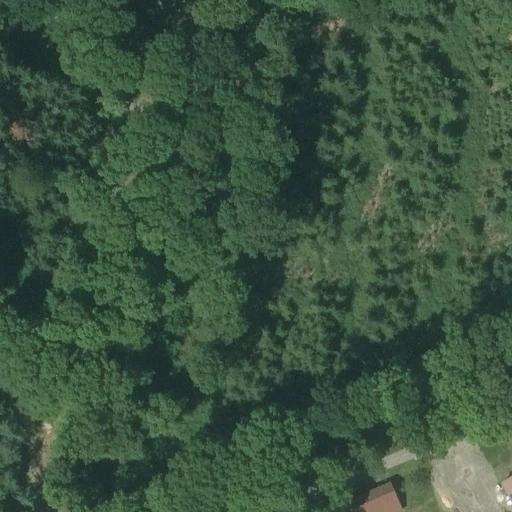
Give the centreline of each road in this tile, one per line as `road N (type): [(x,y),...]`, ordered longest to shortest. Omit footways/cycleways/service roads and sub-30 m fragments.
road 1 (track): [(35,511),(50,347),(71,257),(158,0)]
road 2 (unclassified): [(282,511),(511,413)]
